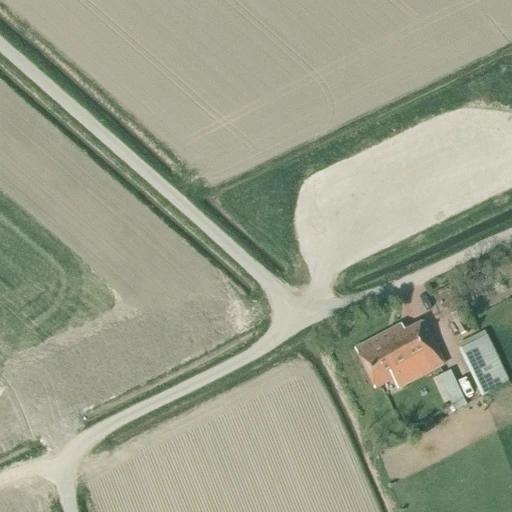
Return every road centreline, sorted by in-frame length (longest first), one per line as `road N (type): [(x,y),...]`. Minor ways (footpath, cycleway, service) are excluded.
road 1 (unclassified): [(301,323),(276,289),(0,46)]
road 2 (unclassified): [(67,511),(63,476),(80,443),(301,323)]
road 3 (unclassified): [(301,323),(511,236)]
